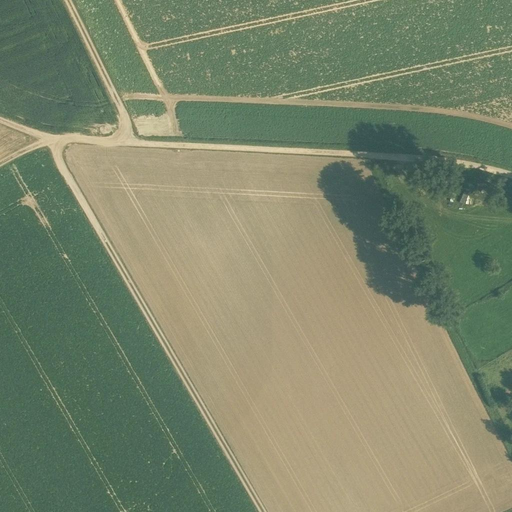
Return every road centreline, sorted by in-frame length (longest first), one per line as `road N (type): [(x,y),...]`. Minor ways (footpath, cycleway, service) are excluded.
road 1 (track): [(0,164),(60,138),(374,156),(511,178)]
road 2 (track): [(263,511),(48,140)]
road 3 (track): [(511,447),(374,156)]
road 4 (track): [(136,145),(66,0)]
